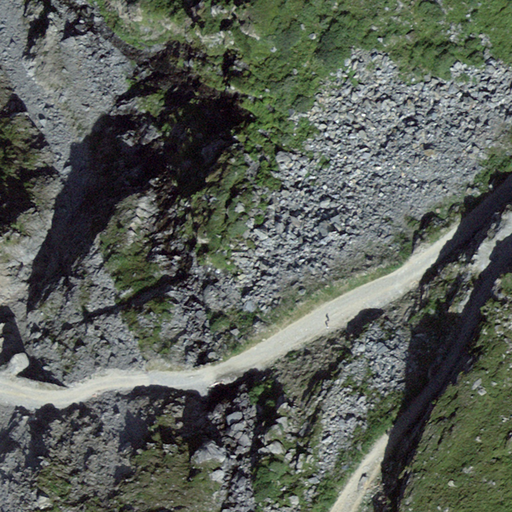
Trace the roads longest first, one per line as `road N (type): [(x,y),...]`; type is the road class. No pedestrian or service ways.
road 1 (track): [(511,185),(413,271),(228,367),(50,398),(0,386)]
road 2 (track): [(345,511),(455,354),(485,287),(511,253)]
